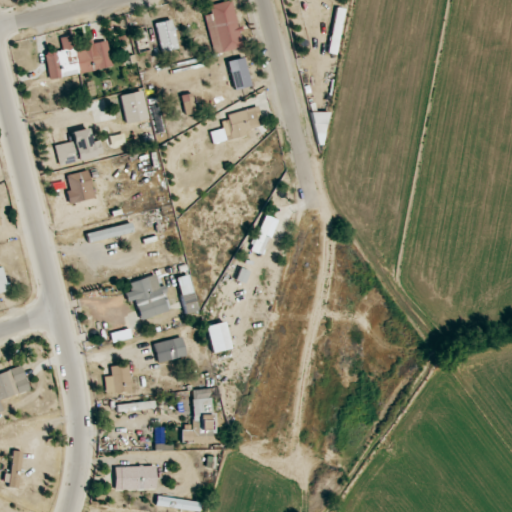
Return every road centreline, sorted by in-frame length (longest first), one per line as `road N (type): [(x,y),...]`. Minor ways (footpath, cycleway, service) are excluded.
road 1 (residential): [(70,511),(80,466),(79,405),(0,78)]
road 2 (residential): [(262,0),(304,157)]
